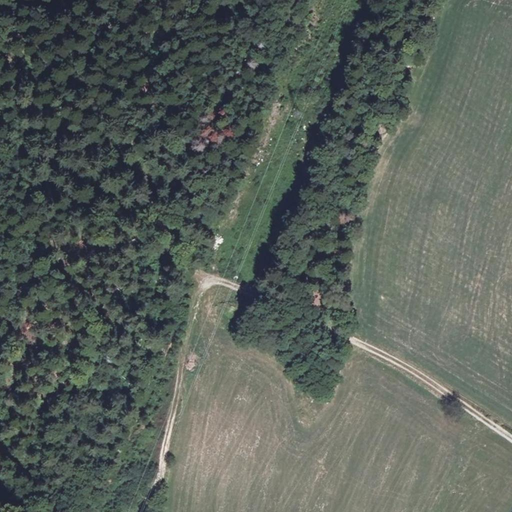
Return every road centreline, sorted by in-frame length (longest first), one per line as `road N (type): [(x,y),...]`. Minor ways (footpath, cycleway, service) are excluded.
road 1 (track): [(353,339),(202,278),(170,256),(150,227),(142,154),(173,52),(208,0)]
road 2 (track): [(137,511),(162,471),(188,314),(202,278)]
road 3 (track): [(353,339),(511,439)]
